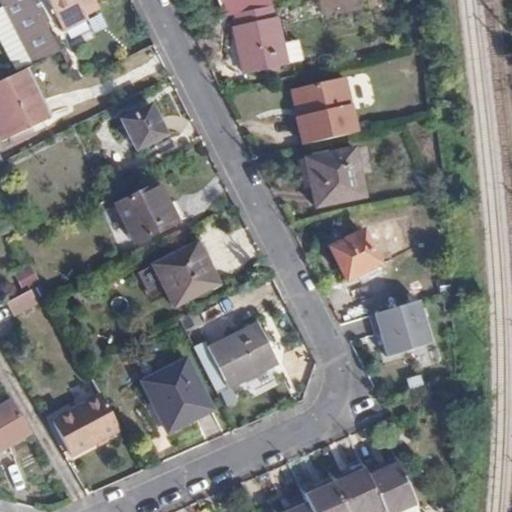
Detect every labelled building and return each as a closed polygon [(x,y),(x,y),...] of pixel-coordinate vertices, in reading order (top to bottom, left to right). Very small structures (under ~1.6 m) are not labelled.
[(59,51),(30,0),(0,0),(0,4),(4,13),(31,64),(59,51)] [(93,0),(46,0),(56,20),(64,35),(88,22),(85,17),(80,7),(94,0),(93,0)] [(80,7),(85,17),(99,10),(94,0),(80,7)] [(219,0),(224,16),(273,6),(270,0),(219,0)] [(0,47),(13,72),(31,64),(4,13),(0,15),(0,47)] [(273,71),(262,22),(222,31),(232,79),(273,71)] [(22,70),(0,79),(0,137),(44,119),(22,70)] [(287,91),(296,147),(355,134),(344,78),(287,91)] [(164,136),(148,106),(120,120),(135,150),(164,136)] [(366,200),(355,149),(307,161),(317,210),(366,200)] [(135,243),(177,222),(158,185),(117,206),(135,243)] [(376,265),(358,233),(328,250),(344,282),(376,265)] [(217,284),(195,242),(152,264),(172,306),(217,284)] [(36,304),(29,291),(7,304),(16,316),(36,304)] [(419,305),(369,319),(374,339),(380,338),(386,361),(431,350),(419,305)] [(193,349),(214,391),(273,361),(254,326),(208,348),(204,342),(193,349)] [(209,410),(183,358),(140,380),(166,432),(209,410)] [(72,458),(119,432),(101,397),(53,423),(72,458)] [(0,447),(29,431),(11,400),(0,406),(0,447)] [(399,511),(414,505),(394,460),(366,473),(362,463),(300,491),(303,499),(274,511),(379,511),(382,511),(381,511),(399,511)]
